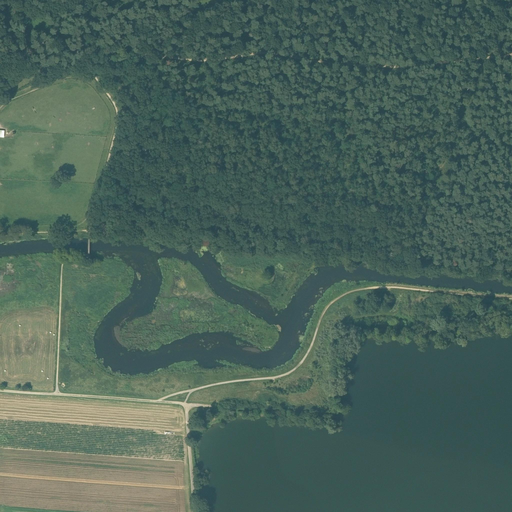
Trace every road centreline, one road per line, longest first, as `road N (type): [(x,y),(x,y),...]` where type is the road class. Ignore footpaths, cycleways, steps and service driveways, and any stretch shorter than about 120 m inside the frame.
road 1 (track): [(84,50),(210,62),(269,53),(395,67),(511,54)]
road 2 (track): [(420,219),(111,155)]
road 3 (track): [(511,1),(420,219)]
road 4 (track): [(84,50),(96,83),(118,108),(90,232)]
